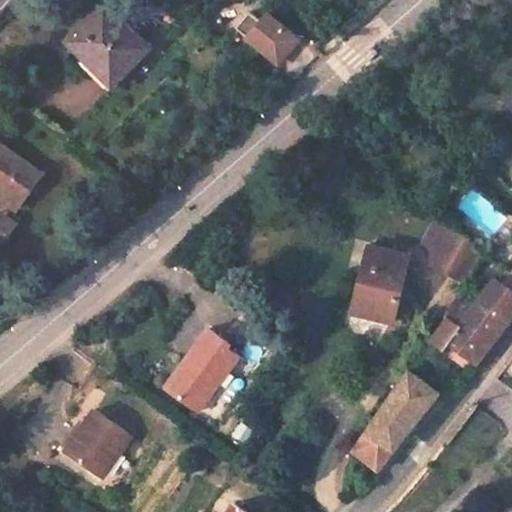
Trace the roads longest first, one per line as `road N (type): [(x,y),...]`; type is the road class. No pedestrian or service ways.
road 1 (secondary): [(418,0),(0,365)]
road 2 (unclassified): [(357,511),(427,446),(511,335)]
